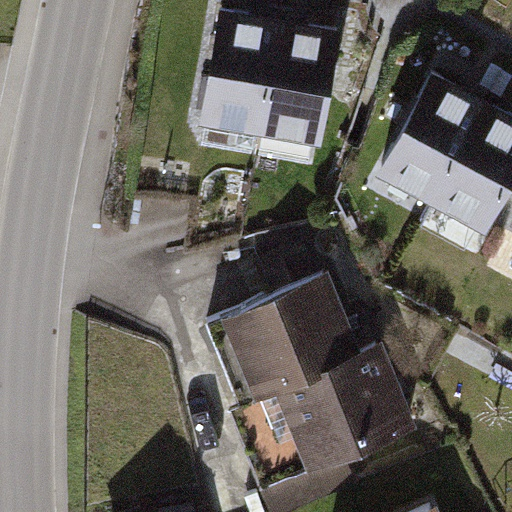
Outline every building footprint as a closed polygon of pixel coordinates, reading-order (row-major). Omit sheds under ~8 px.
[(199,110),(260,120),(277,18),(216,8),(199,110)] [(261,120),(322,130),(331,74),(338,28),(277,18),(261,120)] [(374,157),(428,186),(478,96),(424,66),(405,101),(374,157)] [(428,187),(483,217),(506,173),(511,163),(511,114),(478,96),(428,187)] [(269,291),(226,308),(273,423),(262,428),(279,471),(403,422),(371,341),(352,348),(339,316),(321,270),(269,291)]
